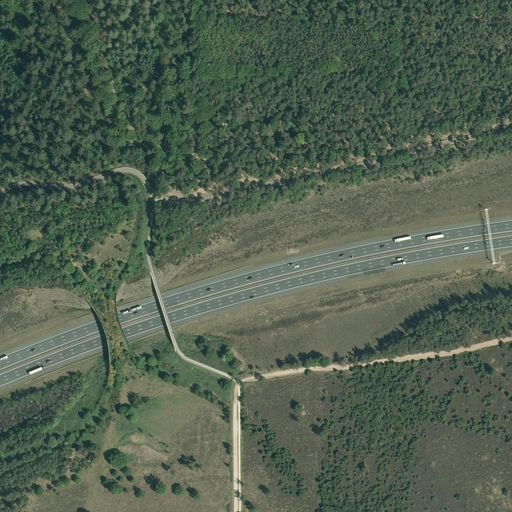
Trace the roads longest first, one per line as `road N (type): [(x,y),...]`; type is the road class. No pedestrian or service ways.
road 1 (unclassified): [(0,193),(131,170),(154,197),(195,201),(511,129)]
road 2 (motorway): [(0,380),(276,286),(511,241)]
road 3 (motorway): [(511,225),(270,272),(0,363)]
road 4 (track): [(237,380),(511,336)]
road 5 (track): [(192,0),(163,150)]
road 6 (track): [(236,511),(237,380)]
